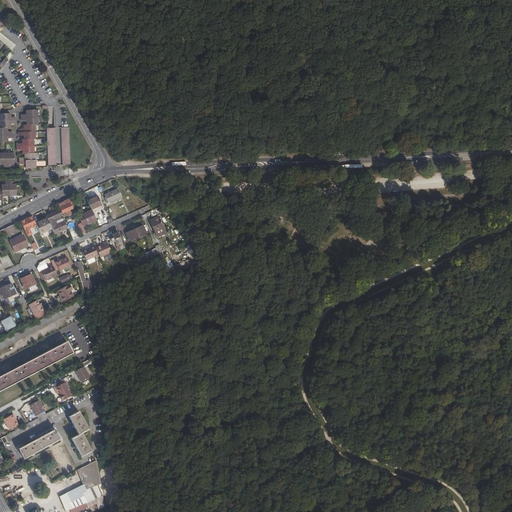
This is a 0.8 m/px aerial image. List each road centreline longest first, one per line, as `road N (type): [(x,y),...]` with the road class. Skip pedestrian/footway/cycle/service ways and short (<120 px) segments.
road 1 (track): [(158,511),(511,346)]
road 2 (track): [(321,504),(235,220),(219,201),(194,197)]
road 3 (track): [(156,511),(213,304),(197,186)]
road 4 (tertiary): [(114,171),(407,157)]
road 5 (tertiary): [(12,0),(114,171)]
road 6 (residential): [(147,209),(0,276)]
road 7 (track): [(461,253),(494,355),(511,370)]
